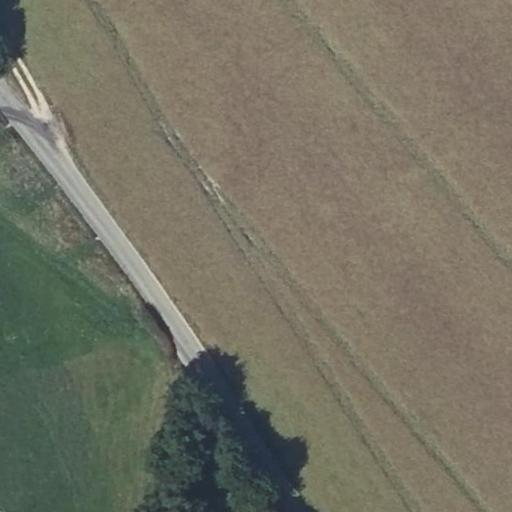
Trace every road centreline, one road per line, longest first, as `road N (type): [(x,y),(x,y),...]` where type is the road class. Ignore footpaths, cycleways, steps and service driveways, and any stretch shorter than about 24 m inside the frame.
road 1 (unclassified): [(0,104),(51,160),(141,288),(280,511)]
road 2 (track): [(51,160),(34,103),(0,49)]
